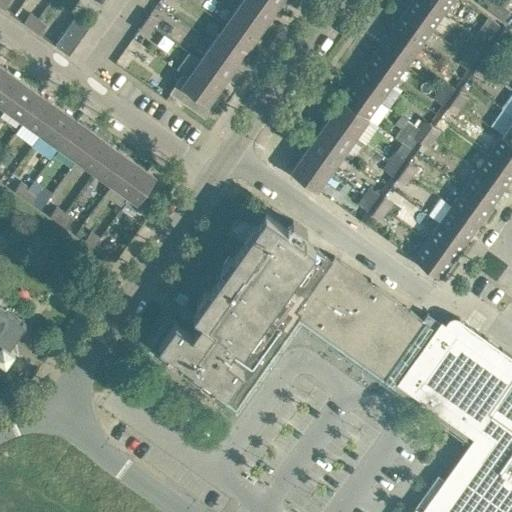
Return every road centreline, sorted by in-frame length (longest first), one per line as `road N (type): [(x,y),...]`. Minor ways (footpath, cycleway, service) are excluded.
road 1 (unclassified): [(511,339),(457,301),(421,297),(226,161)]
road 2 (residential): [(63,414),(71,377),(213,179)]
road 3 (residential): [(226,161),(342,0)]
road 4 (unclassified): [(213,179),(72,78)]
road 5 (residential): [(184,511),(87,446),(63,414)]
